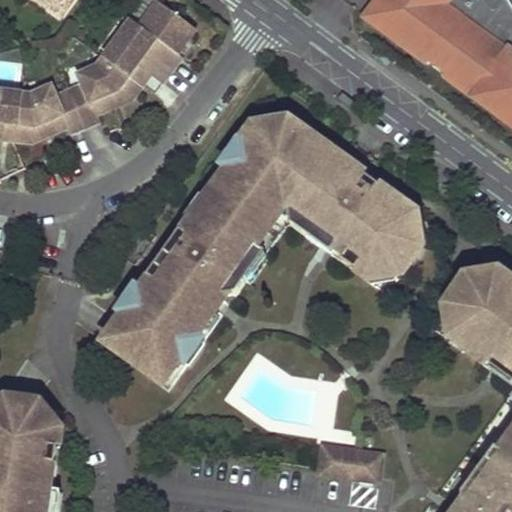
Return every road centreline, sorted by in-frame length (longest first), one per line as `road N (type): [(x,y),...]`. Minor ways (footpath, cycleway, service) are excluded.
road 1 (residential): [(0,200),(88,195),(146,165),(271,11)]
road 2 (residential): [(511,188),(271,11)]
